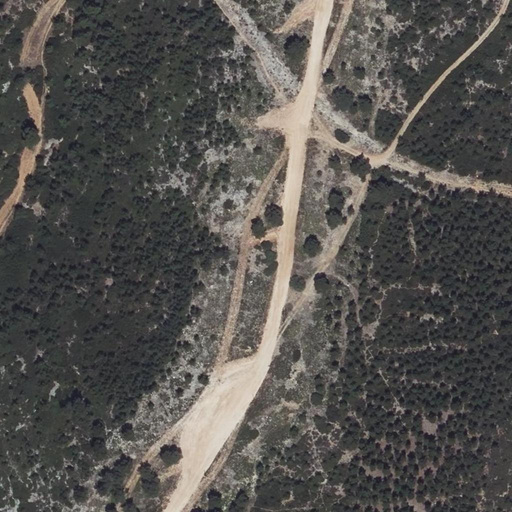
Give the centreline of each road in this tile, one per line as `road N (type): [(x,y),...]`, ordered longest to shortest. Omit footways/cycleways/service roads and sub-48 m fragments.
road 1 (track): [(172,511),(379,188),(418,106),(506,0)]
road 2 (track): [(325,0),(272,351)]
road 3 (track): [(68,0),(44,53),(42,132),(23,198),(0,234)]
